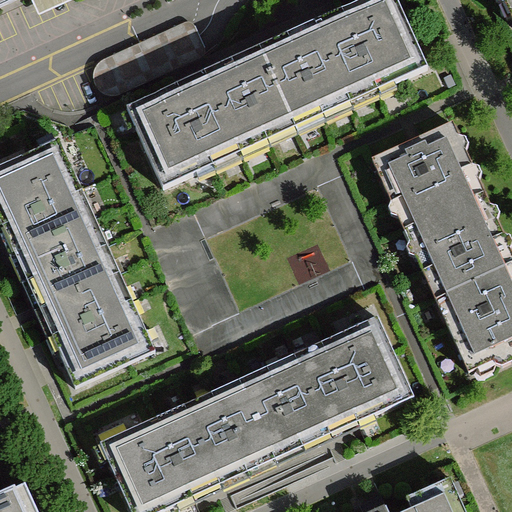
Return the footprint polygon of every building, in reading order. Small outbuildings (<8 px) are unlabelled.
[(0,0),(0,10),(22,0),(0,0)] [(28,0),(39,23),(90,0),(28,0)] [(371,0),(315,25),(350,102),(395,82),(396,86),(430,70),(397,0),(371,0)] [(511,0),(500,0),(511,24),(511,0)] [(260,50),(296,127),(350,102),(315,25),(260,50)] [(205,75),(241,152),(296,127),(260,50),(205,75)] [(205,75),(128,110),(140,137),(165,191),(198,176),(197,172),(241,152),(205,75)] [(453,125),(374,161),(393,204),(390,210),(393,217),(400,219),(405,232),(485,195),(480,183),(483,176),(480,170),(473,167),(467,155),(470,147),(466,141),(460,138),(453,125)] [(60,142),(0,169),(0,213),(19,255),(96,220),(60,142)] [(485,195),(405,232),(411,244),(407,250),(411,257),(418,259),(437,300),(511,266),(511,253),(511,251),(511,249),(511,240),(511,238),(504,236),(498,223),(501,216),(498,209),(491,207),(485,195)] [(96,220),(19,255),(44,310),(121,275),(96,220)] [(511,266),(437,300),(470,374),(479,370),(495,363),(497,366),(503,369),(511,364),(511,266)] [(121,275),(44,310),(64,354),(60,355),(68,372),(76,390),(156,354),(121,275)] [(296,357),(330,433),(373,414),(375,417),(416,398),(379,319),(296,357)] [(240,382),(274,458),(330,433),(296,357),(240,382)] [(185,407),(220,483),(274,458),(240,382),(185,407)] [(185,407),(101,445),(131,511),(164,511),(178,506),(176,503),(220,483),(185,407)] [(466,511),(451,479),(407,499),(413,511),(388,511),(387,508),(378,511),(466,511)] [(0,497),(0,511),(38,511),(27,486),(0,497)]
